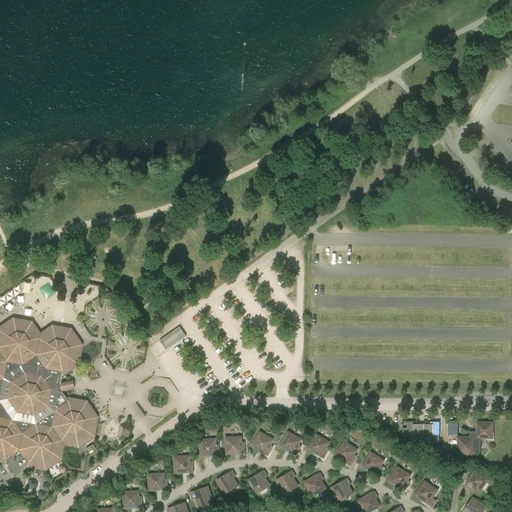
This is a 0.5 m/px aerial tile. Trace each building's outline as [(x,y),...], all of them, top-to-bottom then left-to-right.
[(97,294),(97,284),(89,284),(89,294),(97,294)] [(0,458),(4,459),(5,464),(13,476),(25,468),(28,464),(44,467),(58,457),(58,456),(60,446),(60,441),(77,444),(90,435),(93,418),(84,404),(68,401),(61,391),(67,389),(67,386),(66,383),(59,384),(61,372),(75,362),(78,346),(68,332),(52,329),(38,338),(29,325),(12,322),(0,330),(0,458)] [(177,328),(164,338),(159,341),(166,350),(170,347),(186,336),(180,328),(179,327),(177,328)] [(439,436),(438,422),(406,423),(406,437),(439,436)] [(457,435),(457,423),(447,424),(447,435),(457,435)] [(492,439),(492,423),(477,423),(476,432),(469,432),(469,438),(458,437),(457,453),(473,453),(480,453),(480,449),(480,438),(492,439)] [(270,445),(273,440),(260,432),(251,446),(267,455),(272,446),(270,445)] [(298,445),(301,440),(288,432),(280,446),(295,455),(300,446),(298,445)] [(326,448),(329,443),(316,435),(307,449),(323,458),(328,449),(326,448)] [(226,454),(244,453),(244,446),(241,447),(241,437),(225,438),(226,454)] [(201,456),(218,455),(218,449),(215,449),(215,439),(200,440),(201,456)] [(351,458),(356,450),(344,442),(335,455),(350,465),(353,459),(351,458)] [(92,444),(85,448),(89,454),(96,449),(92,444)] [(378,469),(383,461),(371,453),(362,466),(377,476),(381,470),(378,469)] [(175,473),(192,472),(192,466),(189,466),(189,456),(174,457),(175,473)] [(405,484),(410,476),(397,468),(389,481),(404,491),(407,485),(405,484)] [(224,494),(238,486),(233,478),(235,477),(232,471),(216,480),(224,494)] [(256,494),(269,486),(264,478),(267,477),(263,471),(248,480),(256,494)] [(284,494),(297,486),(292,478),(295,477),(291,471),(276,480),(278,485),(284,494)] [(479,492),(488,480),(475,471),(465,485),(470,489),(472,487),(479,492)] [(312,496),(325,489),(320,480),(323,479),(319,473),(304,483),(312,496)] [(149,490),(167,490),(167,483),(164,483),(163,474),(148,474),(149,490)] [(339,502),(352,494),(347,486),(350,484),(346,479),(331,488),(339,502)] [(424,482),(415,495),(430,505),(434,500),(431,498),(437,491),(424,482)] [(198,507),(212,502),(207,487),(190,493),(193,499),(195,498),(198,507)] [(124,508),(141,507),(141,500),(139,500),(138,491),(123,492),(124,508)] [(376,511),(381,508),(372,493),(358,501),(364,511),(369,511),(374,509),(376,511)] [(482,511),(485,508),(472,498),(462,511),(482,511)] [(187,511),(184,503),(167,509),(168,511),(187,511)]
